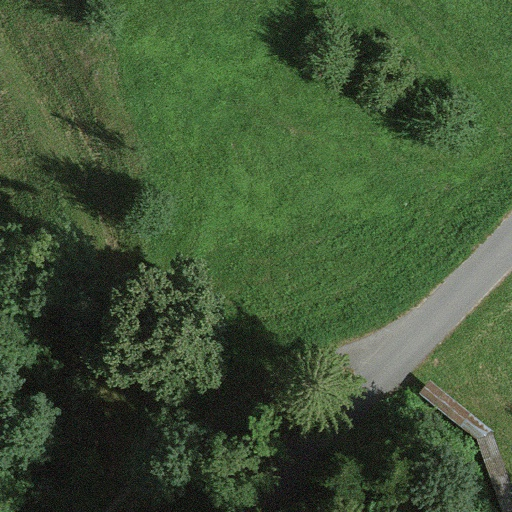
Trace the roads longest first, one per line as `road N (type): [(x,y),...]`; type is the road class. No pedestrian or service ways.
road 1 (unclassified): [(511,239),(244,511)]
road 2 (track): [(117,511),(223,417),(290,375),(416,344)]
